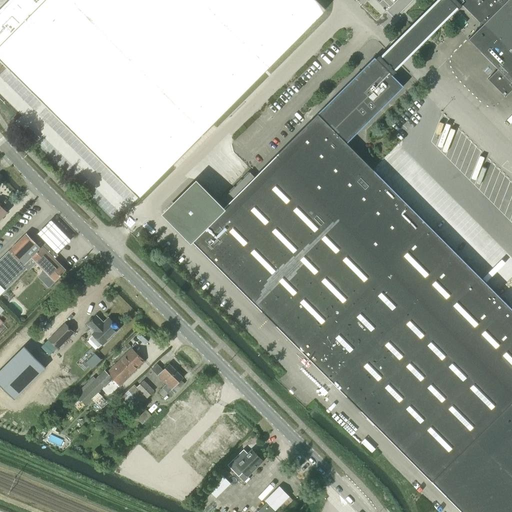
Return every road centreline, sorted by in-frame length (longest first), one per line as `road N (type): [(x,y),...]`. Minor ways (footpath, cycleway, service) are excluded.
road 1 (unknown): [(211,46),(98,149),(93,175),(452,511)]
road 2 (tertiary): [(0,142),(364,511)]
road 3 (unknown): [(375,30),(242,155)]
